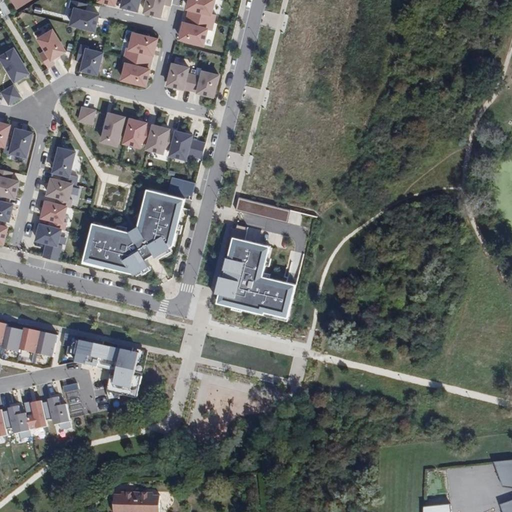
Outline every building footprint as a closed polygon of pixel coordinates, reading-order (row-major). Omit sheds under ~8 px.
[(69,25),(95,32),(99,13),(85,10),(87,3),(73,0),(71,0),(69,8),(72,9),(69,25)] [(121,0),(120,8),(138,12),(140,0),(121,0)] [(144,0),(141,14),(160,18),(164,5),(170,6),(171,0),(144,0)] [(186,16),(214,23),(216,15),(212,14),(215,0),(187,0),(185,11),(187,11),(186,16)] [(214,23),(186,16),(184,22),(182,21),(178,40),(204,47),(208,29),(212,30),(214,23)] [(35,39),(43,51),(39,54),(47,68),(55,64),(53,59),(66,52),(52,29),(35,39)] [(131,32),(119,81),(145,88),(157,38),(131,32)] [(102,52),(88,48),(88,45),(80,44),(76,61),(81,62),(79,71),(97,77),(102,52)] [(0,55),(0,61),(14,84),(30,74),(13,47),(0,55)] [(189,67),(171,63),(166,87),(183,91),(183,89),(196,92),(195,94),(213,98),(220,75),(200,70),(199,75),(188,73),(189,67)] [(14,84),(1,93),(8,105),(22,97),(14,84)] [(96,110),(81,106),(77,121),(92,125),(96,110)] [(119,141),(122,142),(126,129),(122,128),(125,116),(106,112),(98,142),(117,147),(119,141)] [(146,144),(150,127),(146,126),(147,122),(128,118),(126,129),(122,142),(121,145),(139,149),(141,143),(146,144)] [(0,147),(4,148),(7,138),(10,125),(0,121),(0,147)] [(169,150),(173,133),(169,133),(170,129),(151,124),(150,127),(146,144),(145,150),(163,155),(165,149),(169,150)] [(10,138),(7,138),(4,148),(3,153),(26,158),(33,132),(14,127),(10,138)] [(195,134),(174,129),(173,133),(169,150),(167,156),(187,161),(188,156),(200,159),(204,142),(193,140),(195,134)] [(60,180),(73,184),(76,185),(79,177),(70,175),(75,151),(57,146),(51,173),(61,175),(60,180)] [(0,196),(5,198),(14,200),(19,181),(9,179),(11,171),(0,168),(0,196)] [(196,183),(171,176),(168,193),(189,198),(194,191),(196,183)] [(54,203),(66,206),(71,207),(72,200),(70,199),(73,184),(60,180),(49,177),(45,196),(56,199),(54,203)] [(171,244),(183,200),(145,189),(135,227),(127,232),(92,224),(80,263),(140,276),(149,268),(144,259),(151,255),(153,258),(156,258),(173,250),(171,244)] [(4,202),(5,198),(0,196),(0,220),(9,222),(13,204),(4,202)] [(238,198),(235,210),(287,221),(289,209),(238,198)] [(54,203),(44,200),(39,219),(48,221),(47,225),(62,229),(65,230),(66,223),(63,222),(66,206),(54,203)] [(42,257),(59,261),(62,246),(58,244),(62,229),(47,225),(40,222),(34,242),(45,245),(42,257)] [(256,242),(259,230),(247,227),(245,235),(233,233),(232,236),(256,242)] [(215,303),(285,321),(296,285),(261,277),(267,246),(231,238),(215,303)] [(22,332),(7,328),(2,347),(1,350),(18,354),(18,351),(22,332)] [(23,328),(22,332),(18,351),(35,355),(40,332),(23,328)] [(58,336),(40,332),(35,355),(52,358),(58,336)] [(108,391),(137,398),(148,351),(64,335),(62,345),(75,348),(73,363),(116,373),(108,391)] [(47,403),(42,403),(45,420),(50,419),(53,426),(58,425),(59,429),(71,427),(68,405),(62,406),(60,398),(47,401),(47,403)] [(24,404),(26,414),(29,430),(34,429),(36,431),(47,428),(45,420),(42,403),(42,402),(32,404),(31,402),(24,404)] [(7,411),(3,412),(6,429),(10,428),(12,434),(19,434),(21,439),(30,437),(29,431),(29,430),(26,414),(22,414),(20,406),(7,409),(7,411)] [(511,511),(511,460),(494,462),(503,488),(511,488),(511,500),(500,505),(502,511),(511,511)] [(137,511),(138,492),(121,492),(121,495),(114,495),(113,511),(137,511)] [(138,492),(137,511),(159,511),(160,496),(153,496),(153,493),(138,492)]
